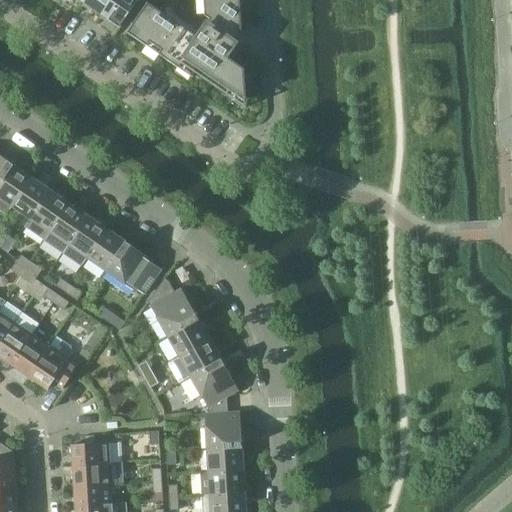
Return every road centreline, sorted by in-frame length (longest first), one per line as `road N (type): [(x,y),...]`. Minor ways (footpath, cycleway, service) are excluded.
road 1 (residential): [(284,511),(271,337),(243,289),(0,111)]
road 2 (residential): [(268,0),(277,124),(253,168),(242,169),(0,3)]
road 3 (residential): [(498,0),(505,145),(511,144)]
road 4 (residential): [(44,511),(34,419),(0,396)]
